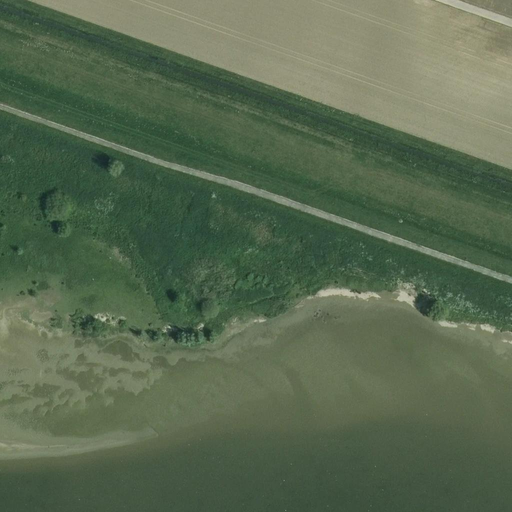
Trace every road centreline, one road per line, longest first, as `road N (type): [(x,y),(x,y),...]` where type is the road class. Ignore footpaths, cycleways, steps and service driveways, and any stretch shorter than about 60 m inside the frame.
road 1 (track): [(511,200),(0,22)]
road 2 (track): [(511,262),(0,84)]
road 3 (track): [(0,112),(511,290)]
road 4 (track): [(511,224),(0,50)]
road 5 (track): [(20,0),(511,171)]
